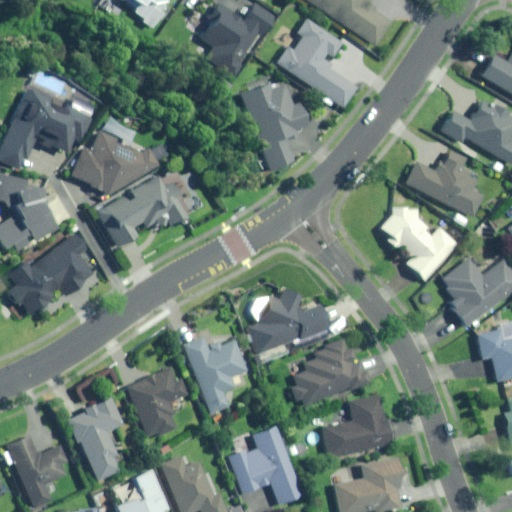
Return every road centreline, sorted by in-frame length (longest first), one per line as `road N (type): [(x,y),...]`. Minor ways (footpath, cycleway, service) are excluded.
road 1 (residential): [(468,511),(406,348),(295,209)]
road 2 (tertiary): [(0,384),(84,342),(295,209)]
road 3 (tertiary): [(295,209),(376,124),(457,0)]
